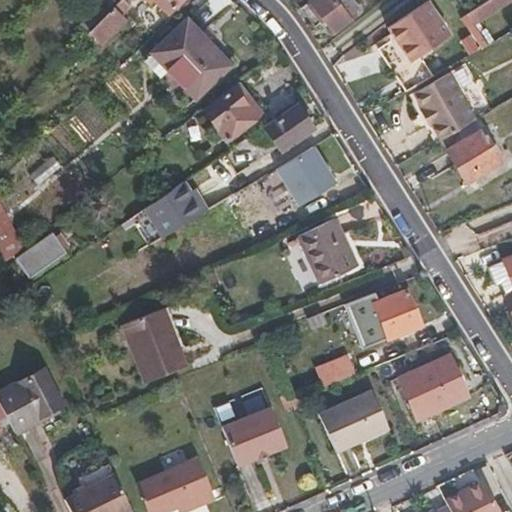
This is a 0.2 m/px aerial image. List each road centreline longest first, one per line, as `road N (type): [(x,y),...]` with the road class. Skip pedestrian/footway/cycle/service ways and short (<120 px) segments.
road 1 (residential): [(258,0),(285,24),(511,392)]
road 2 (tertiary): [(335,511),(511,434)]
